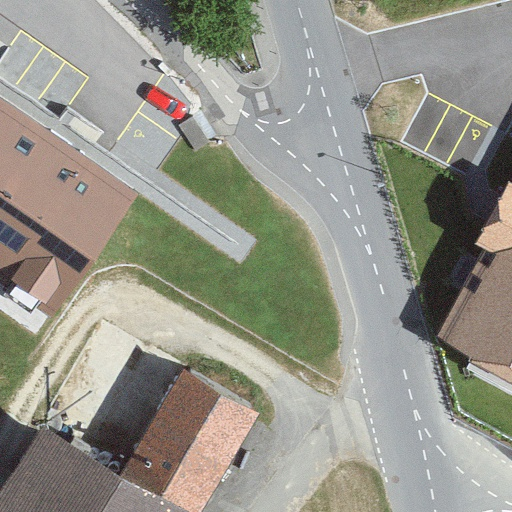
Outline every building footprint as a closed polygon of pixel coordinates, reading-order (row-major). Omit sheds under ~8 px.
[(136,192),(0,96),(0,272),(53,309),(136,192)] [(191,144),(195,149),(209,140),(192,115),(178,124),(191,144)] [(484,250),(437,337),(511,378),(511,184),(509,182),(475,245),(484,250)] [(184,368),(120,478),(187,511),(201,511),(259,415),(184,368)] [(0,497),(0,511),(187,511),(120,478),(43,426),(0,497)]
